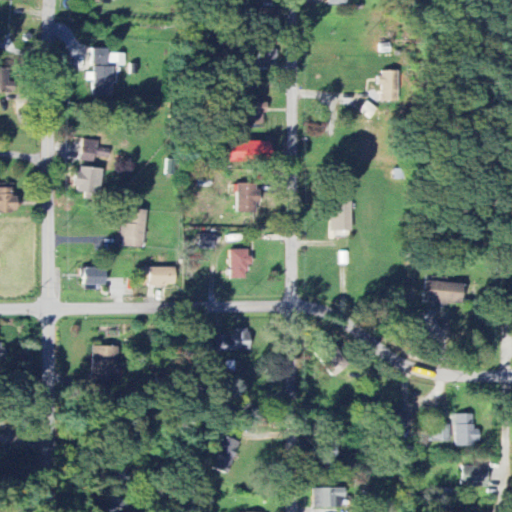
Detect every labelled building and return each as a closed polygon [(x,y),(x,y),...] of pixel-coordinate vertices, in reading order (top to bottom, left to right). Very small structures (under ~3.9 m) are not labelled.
[(275,11),(253,10),(253,21),(261,21),(261,29),(274,30),(275,11)] [(91,97),(110,97),(110,68),(104,68),(105,50),(86,49),(85,66),(92,66),(91,97)] [(123,65),(123,54),(105,55),(106,66),(123,65)] [(0,71),(0,94),(8,95),(7,79),(0,79),(0,71)] [(378,103),(397,103),(396,72),(377,72),(378,103)] [(245,125),(263,125),(263,104),(244,104),(245,125)] [(79,162),(92,163),(93,157),(107,158),(108,150),(94,148),(95,142),(81,140),(79,162)] [(225,143),(225,163),(267,162),(267,142),(225,143)] [(73,194),(97,195),(99,170),(74,168),(73,194)] [(255,220),(256,188),(235,187),(234,219),(255,220)] [(0,214),(12,215),(12,191),(0,190),(0,214)] [(329,232),(349,232),(349,198),(328,198),(329,232)] [(120,248),(142,249),(143,211),(123,211),(122,226),(120,226),(120,248)] [(212,237),(198,237),(197,250),(212,251),(212,237)] [(246,250),(227,251),(228,280),(247,280),(246,250)] [(173,269),(140,268),(140,287),(172,288),(173,269)] [(102,287),(103,270),(78,269),(77,276),(81,276),(81,286),(102,287)] [(460,305),(461,284),(423,283),(422,303),(460,305)] [(215,336),(216,352),(248,351),(247,330),(230,330),(230,336),(215,336)] [(109,394),(109,383),(114,383),(115,349),(90,347),(88,393),(109,394)] [(346,367),(334,348),(318,360),(329,377),(346,367)] [(387,433),(407,427),(402,408),(382,415),(387,433)] [(449,415),(450,427),(453,427),(453,446),(477,445),(476,430),(471,430),(471,415),(449,415)] [(448,443),(448,425),(428,425),(427,442),(448,443)] [(225,475),(237,442),(219,436),(207,468),(225,475)] [(485,487),(486,468),(459,467),(458,486),(485,487)] [(332,509),(332,497),(341,497),(341,488),(310,489),(311,509),(332,509)]
